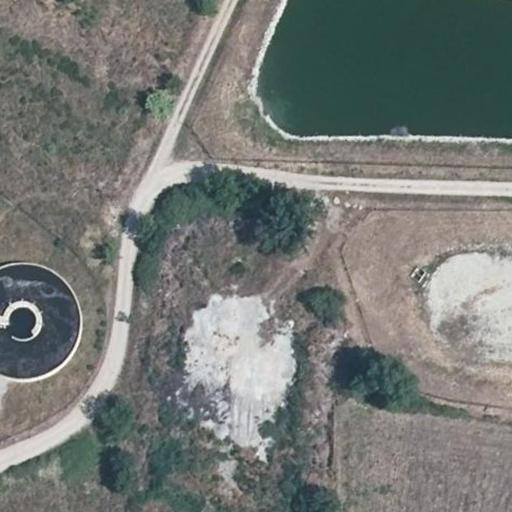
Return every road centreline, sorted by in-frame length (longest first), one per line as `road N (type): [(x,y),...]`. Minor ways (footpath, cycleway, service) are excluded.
road 1 (track): [(141,206),(194,160),(511,184)]
road 2 (track): [(141,206),(229,0)]
